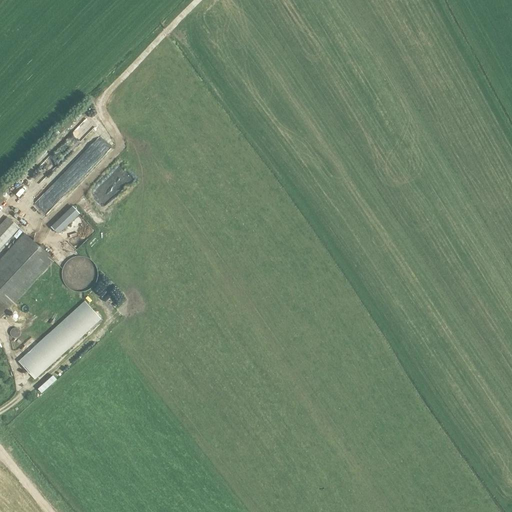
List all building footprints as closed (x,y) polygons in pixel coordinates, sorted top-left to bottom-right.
[(58,235),(79,215),(72,207),(51,228),(58,235)] [(0,248),(18,229),(7,219),(0,227),(0,248)] [(0,315),(2,318),(3,316),(53,261),(25,235),(0,261),(0,315)] [(98,280),(99,275),(98,271),(97,267),(95,264),(93,262),(90,260),(87,258),(83,257),(80,256),(75,257),(72,258),(69,260),(66,262),(64,265),(62,269),(61,272),(61,275),(62,279),(63,283),(64,286),(67,288),(70,291),(73,293),(76,293),(80,294),(84,293),(87,292),(90,291),(93,288),(95,286),(97,283),(98,280)] [(117,309),(121,306),(109,290),(104,294),(117,309)] [(35,380),(101,320),(84,302),(19,362),(35,380)]
